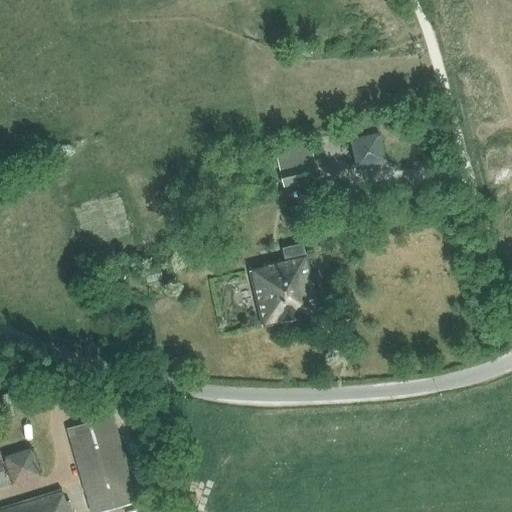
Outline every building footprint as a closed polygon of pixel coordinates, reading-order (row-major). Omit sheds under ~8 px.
[(348,138),(355,168),(384,161),(377,131),(348,138)] [(312,160),(277,169),(282,187),(316,178),(312,160)] [(375,209),(379,225),(409,219),(406,203),(375,209)] [(285,260),(264,264),(265,268),(252,272),(263,326),(321,313),(303,243),(282,249),(285,260)] [(70,429),(92,511),(104,511),(134,503),(110,417),(70,429)] [(4,457),(11,485),(40,476),(31,449),(4,457)] [(0,489),(8,486),(0,459),(0,489)] [(0,509),(0,511),(73,511),(70,503),(66,504),(62,491),(0,509)]
